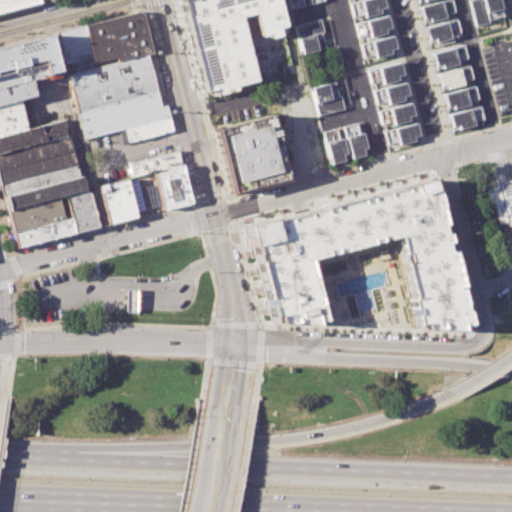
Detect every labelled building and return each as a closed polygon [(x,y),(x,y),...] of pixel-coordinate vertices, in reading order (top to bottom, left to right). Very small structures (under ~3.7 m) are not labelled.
[(0,0),(0,11),(37,2),(36,0),(0,0)] [(178,0),(266,0),(286,77),(204,99),(178,0)] [(286,0),(289,8),(304,4),(302,0),(286,0)] [(364,0),(381,0),(384,12),(353,20),(348,4),(364,0)] [(418,7),(446,0),(450,0),(454,16),(422,24),(418,7)] [(468,0),(496,0),(502,18),(475,26),(468,0)] [(150,52),(141,14),(136,11),(56,31),(67,73),(144,54),(150,52)] [(385,16),(389,33),(358,41),(354,23),(385,16)] [(293,25),(300,53),(333,44),(326,17),(293,25)] [(424,27),(456,19),(461,39),(429,47),(424,27)] [(0,73),(0,45),(45,34),(54,70),(41,73),(39,63),(0,73)] [(390,36),(395,56),(365,64),(360,44),(390,36)] [(430,52),(462,45),(465,61),(433,68),(430,52)] [(67,73),(78,114),(153,94),(144,54),(67,73)] [(397,62),(401,80),(370,87),(365,69),(397,62)] [(0,86),(0,73),(39,63),(41,73),(42,76),(28,79),(0,86)] [(435,73),(467,66),(470,82),(439,90),(435,73)] [(313,103),(316,115),(342,108),(341,104),(349,102),(343,78),(309,87),(313,103)] [(0,103),(0,86),(28,79),(32,95),(18,99),(0,103)] [(371,91),(402,83),(407,99),(375,107),(371,91)] [(440,93),(472,86),(476,103),(444,111),(440,93)] [(78,114),(84,137),(117,129),(164,116),(162,108),(157,109),(153,94),(78,114)] [(0,103),(0,134),(25,128),(18,99),(0,103)] [(377,111),(407,103),(412,121),(381,129),(377,111)] [(446,115),(478,107),(482,125),(451,133),(446,115)] [(117,129),(120,143),(168,130),(164,116),(117,129)] [(225,192),(209,130),(267,117),(283,178),(225,192)] [(0,152),(0,134),(25,128),(63,118),(67,135),(0,152)] [(349,158),(366,154),(358,123),(341,127),(349,158)] [(382,132),(412,124),(416,139),(386,147),(382,132)] [(346,158),(338,127),(321,132),(329,163),(346,158)] [(1,196),(0,192),(0,152),(67,135),(78,176),(1,196)] [(128,163),(132,176),(165,168),(179,165),(175,151),(128,163)] [(152,173),(161,209),(189,202),(179,165),(165,168),(165,170),(152,173)] [(237,224),(428,175),(467,327),(463,332),(262,324),(237,224)] [(5,210),(56,197),(62,195),(81,191),(78,176),(1,196),(5,210)] [(482,183),(490,181),(490,185),(494,184),(494,182),(511,177),(511,223),(507,225),(506,219),(498,221),(493,201),(487,203),(482,183)] [(95,185),(105,223),(133,216),(124,178),(95,185)] [(62,195),(68,217),(72,232),(95,226),(87,192),(81,191),(62,195)] [(5,210),(11,232),(62,219),(56,197),(5,210)] [(11,232),(15,247),(72,232),(68,217),(62,219),(11,232)] [(123,289),(122,311),(135,311),(136,289),(123,289)]
